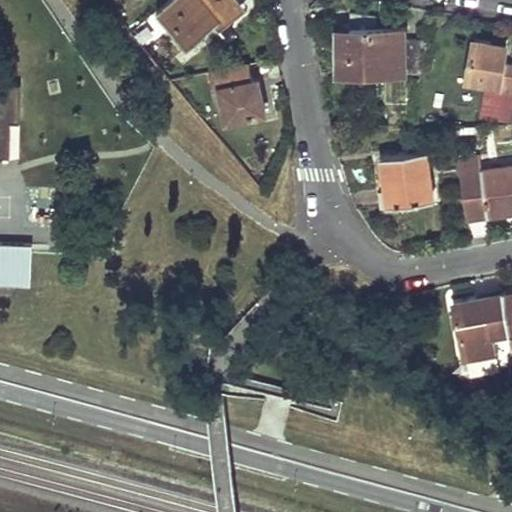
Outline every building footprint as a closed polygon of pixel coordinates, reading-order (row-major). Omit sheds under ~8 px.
[(234,0),(166,0),(156,9),(188,47),(215,23),(238,4),(234,0)] [(219,28),(247,4),(243,0),(234,0),(238,4),(215,23),(219,28)] [(350,13),(350,20),(350,27),(336,27),(336,72),(419,72),(426,38),(406,38),(405,27),(376,27),(376,17),(350,13)] [(497,90),(511,92),(511,64),(504,63),(507,44),(491,41),(475,38),(468,78),(498,84),(497,90)] [(264,111),(263,103),(261,95),(255,95),(252,80),(248,63),(208,70),(211,90),(220,88),(222,98),(226,118),(264,111)] [(258,78),(252,80),(255,95),(261,95),(258,78)] [(0,156),(13,156),(14,123),(22,123),(23,83),(0,82),(0,156)] [(213,100),(222,98),(220,88),(211,90),(213,100)] [(389,205),(411,202),(433,199),(427,152),(383,157),(389,205)] [(486,205),(487,210),(487,216),(511,212),(511,166),(483,171),(481,158),(459,161),(461,174),(466,208),(486,205)] [(0,280),(31,281),(32,250),(32,242),(0,240),(0,280)] [(511,335),(505,296),(504,290),(454,299),(465,358),(498,353),(496,338),(511,335)]
